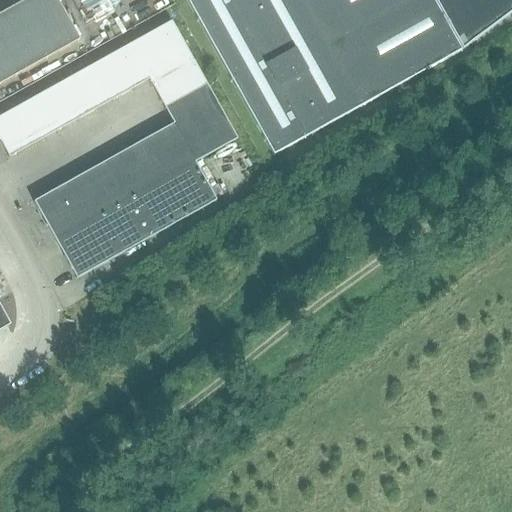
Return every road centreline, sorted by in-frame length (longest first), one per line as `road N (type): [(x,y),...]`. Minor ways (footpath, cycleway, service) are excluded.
road 1 (track): [(62,511),(69,486),(511,157)]
road 2 (residential): [(0,222),(37,301),(41,328),(16,374),(0,383)]
